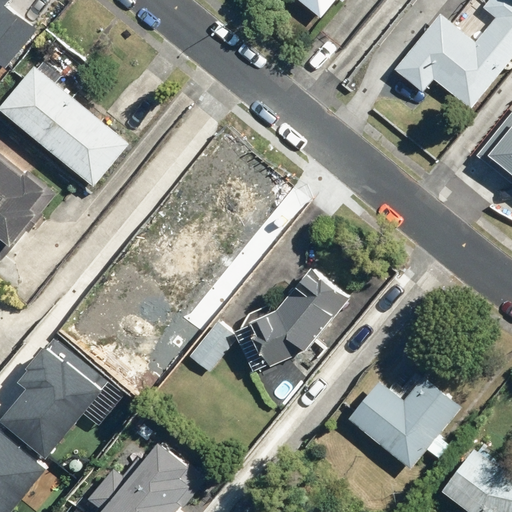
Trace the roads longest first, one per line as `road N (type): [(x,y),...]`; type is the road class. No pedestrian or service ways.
road 1 (residential): [(511,289),(156,0)]
road 2 (unknown): [(431,269),(244,511)]
